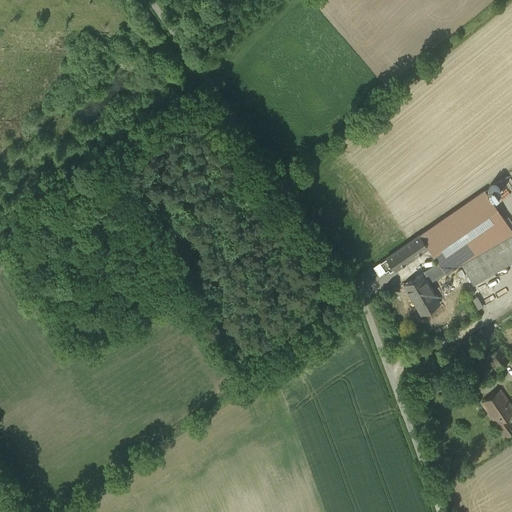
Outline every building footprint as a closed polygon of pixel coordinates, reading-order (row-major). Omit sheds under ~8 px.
[(488,189),(488,190),(488,192),(489,194),(490,196),(491,197),(493,197),(495,197),(497,197),(498,196),(499,194),(500,192),(500,190),(500,189),(499,187),(498,186),(496,185),(494,185),(492,185),(491,186),(489,187),(488,189)] [(420,234),(386,258),(394,269),(395,270),(428,247),(446,272),(462,263),(473,282),(511,260),(511,229),(484,190),(420,234)] [(394,269),(386,258),(373,267),(380,276),(389,269),(390,272),(394,269)] [(423,272),(403,284),(420,315),(441,303),(423,272)] [(495,366),(508,358),(500,347),(488,355),(495,366)] [(511,406),(500,389),(482,402),(497,423),(498,422),(506,417),(511,412),(511,406)] [(511,425),(506,417),(498,422),(507,435),(511,431),(511,425)]
